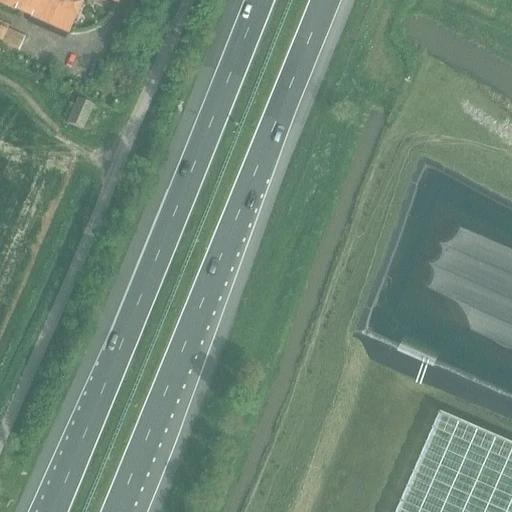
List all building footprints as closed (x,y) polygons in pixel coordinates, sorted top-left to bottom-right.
[(0,0),(0,4),(68,36),(83,0),(101,0),(117,7),(119,0),(0,0)] [(22,38),(0,27),(0,53),(12,59),(22,38)] [(67,127),(81,133),(92,109),(78,102),(67,127)] [(404,317),(404,320),(416,324),(403,324),(511,361),(511,228),(444,206),(420,275),(420,271),(404,317)] [(511,511),(511,445),(443,415),(400,511),(511,511)]
